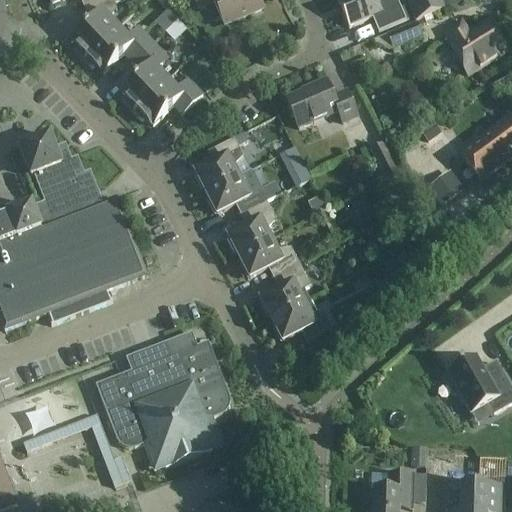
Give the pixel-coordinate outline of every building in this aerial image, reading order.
[(98,0),(43,0),(50,2),(52,6),(66,0),(78,0),(83,10),(98,0)] [(82,64),(118,30),(108,21),(116,12),(113,6),(128,0),(98,0),(83,10),(90,24),(71,43),(74,46),(73,54),(82,64)] [(224,29),(263,13),(257,0),(193,0),(198,10),(213,4),(224,29)] [(376,0),(340,0),(341,2),(337,4),(349,31),(373,21),(378,34),(405,22),(395,0),(392,0),(379,6),(376,0)] [(440,0),(404,0),(414,24),(445,11),(445,10),(468,0),(442,0),(441,1),(440,0)] [(511,0),(501,0),(500,0),(506,14),(511,10),(511,0)] [(462,24),(444,35),(449,44),(448,45),(469,78),(506,55),(488,21),(468,34),(462,24)] [(127,40),(118,30),(82,64),(92,73),(100,73),(103,77),(123,57),(132,66),(153,47),(140,33),(127,40)] [(123,106),(132,116),(167,83),(158,73),(165,60),(153,47),(132,66),(141,75),(120,95),(123,98),(123,106)] [(177,93),(167,83),(132,116),(141,126),(149,125),(153,129),(173,109),(182,119),(202,99),(190,86),(177,93)] [(346,94),(333,100),(326,83),(310,90),(310,92),(286,102),(298,132),(338,115),(342,126),(357,120),(346,94)] [(511,116),(459,155),(480,184),(511,160),(511,116)] [(441,136),(433,125),(421,134),(428,145),(441,136)] [(206,196),(238,180),(232,169),(243,159),(238,149),(248,144),(244,135),(212,152),(217,163),(195,175),(206,196)] [(44,205),(32,209),(40,230),(102,206),(90,174),(84,176),(77,159),(71,162),(67,152),(56,156),(49,137),(19,149),(31,179),(33,178),(44,205)] [(387,185),(400,178),(382,146),(370,153),(387,185)] [(250,173),(238,180),(206,196),(217,218),(239,206),(245,216),(267,205),(281,197),(274,184),(260,192),(250,173)] [(40,230),(32,209),(31,206),(8,215),(7,212),(4,210),(0,209),(0,208),(0,323),(4,334),(46,317),(51,329),(112,305),(108,294),(146,279),(116,201),(102,206),(40,230)] [(276,223),(267,205),(245,216),(250,227),(227,238),(238,260),(270,243),(265,233),(276,223)] [(379,263),(392,256),(379,231),(366,238),(379,263)] [(276,254),(270,243),(238,260),(250,281),(272,269),(278,280),(300,268),(290,250),(276,254)] [(144,261),(146,267),(152,265),(150,258),(144,261)] [(402,272),(395,259),(382,266),(389,279),(402,272)] [(304,291),(309,287),(300,268),(278,280),(283,290),(260,302),(271,323),(310,303),(304,291)] [(310,303),(271,323),(282,345),(301,335),(306,346),(332,332),(323,314),(317,315),(310,303)] [(229,400),(228,399),(208,346),(196,350),(191,336),(126,362),(131,375),(95,388),(115,442),(116,444),(118,446),(120,448),(121,449),(123,450),(124,451),(126,451),(128,452),(131,452),(132,452),(135,451),(143,448),(149,464),(165,471),(211,453),(218,438),(212,422),(219,419),(221,418),(222,418),(225,415),(227,413),(228,411),(228,410),(229,408),(229,406),(229,404),(229,402),(229,400)] [(458,395),(471,417),(488,408),(493,417),(511,406),(511,394),(495,366),(483,373),(475,358),(446,374),(449,379),(444,382),(453,398),(458,395)] [(97,419),(80,425),(84,434),(91,431),(100,428),(97,419)] [(426,451),(411,451),(411,470),(426,470),(426,451)] [(123,487),(131,484),(121,460),(114,463),(123,487)] [(0,511),(5,511),(16,509),(3,474),(0,475),(0,511)] [(411,511),(413,477),(387,476),(387,493),(374,493),(372,511),(411,511)] [(461,511),(498,511),(499,490),(462,489),(461,511)]
